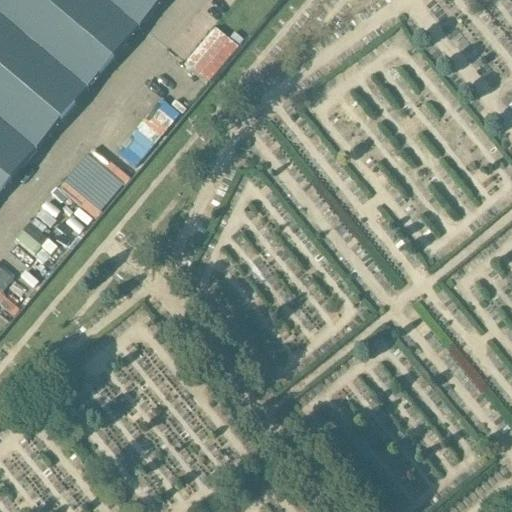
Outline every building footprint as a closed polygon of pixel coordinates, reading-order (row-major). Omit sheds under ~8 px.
[(104,0),(0,0),(0,17),(89,93),(141,31),(104,0)] [(166,0),(104,0),(141,31),(166,0)] [(89,93),(0,17),(0,123),(37,155),(89,93)] [(207,86),(239,48),(216,29),(184,67),(207,86)] [(123,121),(133,109),(119,96),(93,125),(124,152),(139,135),(123,121)] [(177,119),(157,104),(136,131),(156,146),(177,119)] [(0,123),(0,198),(37,155),(0,123)] [(131,177),(136,171),(103,140),(97,147),(131,177)] [(94,150),(59,191),(95,221),(129,180),(94,150)] [(42,210),(37,218),(75,244),(80,236),(42,210)]
